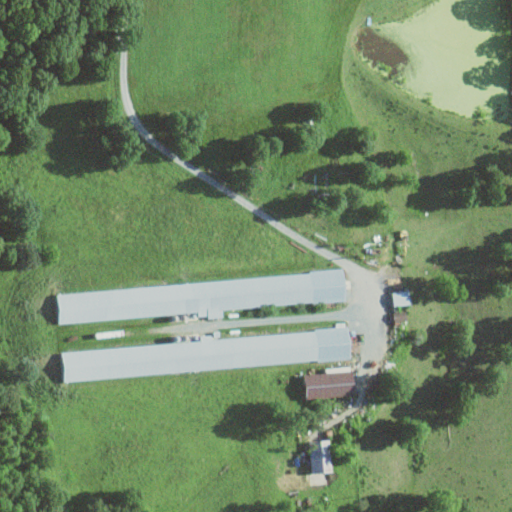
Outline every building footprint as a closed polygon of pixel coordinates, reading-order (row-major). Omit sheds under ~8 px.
[(51,322),(194,312),(194,317),(219,315),(218,308),(339,299),(337,271),(49,291),(51,322)] [(403,303),(401,290),(386,291),(387,305),(403,303)] [(54,350),(56,379),(345,359),(342,328),(206,337),(206,334),(195,335),(195,341),(54,350)] [(297,372),(298,397),(347,395),(346,371),(297,372)] [(325,439),(303,440),(304,472),(327,471),(325,439)]
